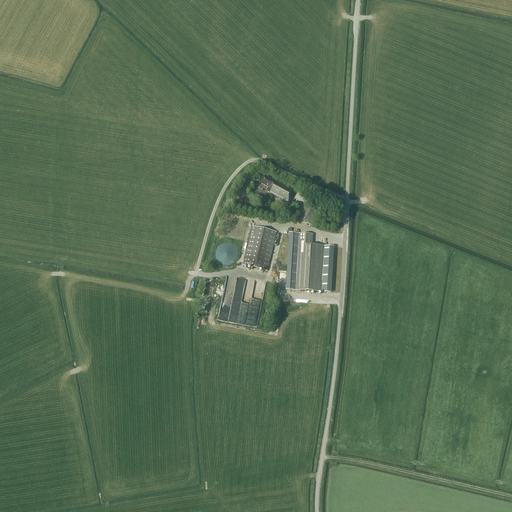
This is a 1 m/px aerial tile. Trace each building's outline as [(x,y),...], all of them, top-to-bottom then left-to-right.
[(274,181),(265,176),(261,184),(268,188),(267,191),(269,192),(268,194),(287,204),(295,190),(275,179),(274,181)] [(295,207),(289,204),(283,215),(289,218),(295,207)] [(321,214),(307,206),(299,219),(313,227),(321,214)] [(276,233),(251,227),(242,266),(267,271),(276,233)] [(286,290),(321,292),(331,293),(334,247),(312,246),(313,235),(289,233),(286,290)] [(227,274),(219,320),(238,323),(241,303),(234,302),(238,276),(227,274)] [(247,325),(258,327),(261,305),(250,304),(247,325)]
